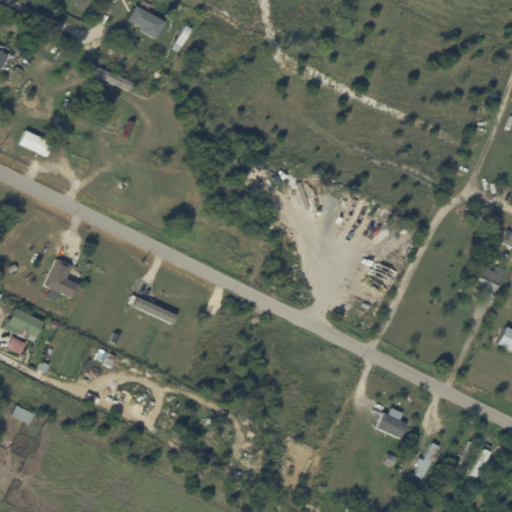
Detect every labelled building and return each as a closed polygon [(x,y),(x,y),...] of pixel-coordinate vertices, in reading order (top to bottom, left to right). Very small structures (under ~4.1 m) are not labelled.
[(233,0),(240,0),(251,6),(246,14),(231,5),(233,0)] [(137,8),(162,23),(152,41),(138,33),(140,30),(126,21),(134,7),(137,8)] [(170,51),(183,28),(189,31),(176,55),(170,51)] [(90,67),(129,85),(125,92),(84,73),(87,65),(90,67)] [(94,109),(104,113),(102,119),(92,115),(94,109)] [(119,137),(125,122),(130,123),(124,139),(119,137)] [(47,150),(43,158),(17,146),(23,133),(49,144),(47,150)] [(511,244),(510,249),(498,244),(503,231),(508,233),(511,225),(511,244)] [(497,243),(489,250),(485,246),(488,244),(486,243),(491,237),(497,243)] [(68,267),(69,267),(63,281),(76,287),(69,301),(57,295),(54,301),(45,297),(48,291),(41,288),(54,260),(68,267)] [(6,268),(13,265),(16,271),(9,274),(6,268)] [(496,268),(503,271),(493,294),(472,286),(480,268),(492,273),(495,268),(496,268)] [(30,341),(39,321),(10,309),(1,329),(30,341)] [(10,415),(15,407),(32,416),(26,426),(9,417),(10,415)] [(401,423),(404,425),(397,440),(372,429),(379,414),(385,416),(387,411),(392,413),(390,418),(401,423)] [(172,425),(173,425),(171,429),(163,425),(165,421),(172,425)] [(472,446),(465,460),(467,461),(465,467),(463,466),(460,472),(455,470),(467,442),(472,445),(472,446)] [(437,448),(420,480),(413,476),(418,468),(413,465),(417,459),(421,461),(430,443),(437,448)] [(487,453),(489,454),(476,481),(468,476),(481,450),(487,453)] [(388,455),(395,458),(391,468),(380,464),(385,454),(388,455)]
